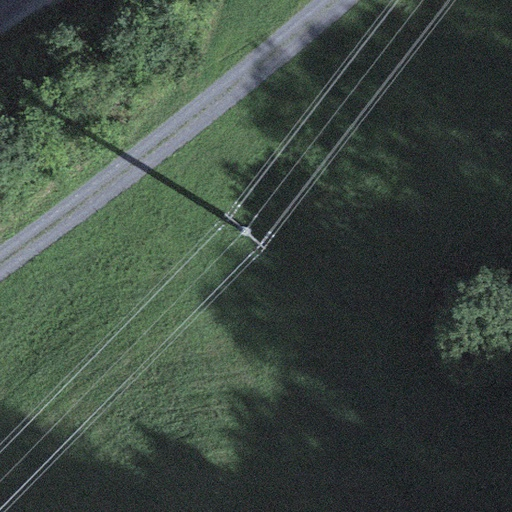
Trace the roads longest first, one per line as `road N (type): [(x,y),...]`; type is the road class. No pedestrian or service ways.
road 1 (track): [(0,265),(186,126),(330,0)]
road 2 (trunk): [(251,0),(0,259)]
